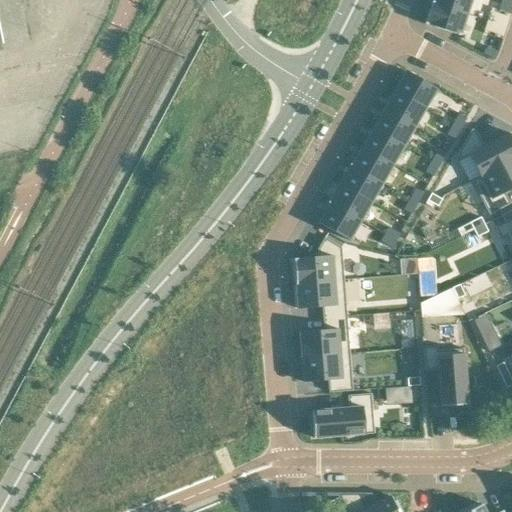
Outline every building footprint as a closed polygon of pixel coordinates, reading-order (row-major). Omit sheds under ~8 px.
[(432,1),(431,3),(432,3),(467,15),(471,0),(434,0),(433,2),(432,1)] [(425,22),(424,24),(460,36),(467,15),(432,3),(425,22)] [(511,6),(501,3),(499,10),(510,14),(511,8),(511,6)] [(487,46),(483,54),(494,59),(498,52),(487,46)] [(405,73),(395,90),(426,108),(437,89),(405,71),(404,73),(405,73)] [(395,90),(384,109),(415,126),(426,108),(395,90)] [(383,111),(373,127),(404,145),(415,126),(384,109),(383,110),(383,111)] [(459,114),(453,124),(460,128),(466,118),(459,114)] [(453,124),(447,135),(454,139),(460,128),(453,124)] [(373,127),(363,146),(393,164),(404,145),(373,127)] [(472,129),(457,155),(460,161),(469,156),(479,176),(480,177),(511,159),(511,138),(509,133),(483,146),(475,132),(472,129)] [(363,146),(352,165),(383,183),(393,164),(363,146)] [(437,151),(431,162),(438,166),(444,155),(437,151)] [(479,176),(471,180),(489,215),(510,204),(504,192),(511,188),(511,159),(480,177),(479,176)] [(431,162),(425,172),(432,176),(438,166),(431,162)] [(350,165),(339,184),(371,202),(383,183),(352,165),(350,164),(349,165),(350,165)] [(328,202),(327,203),(329,204),(360,222),(371,202),(339,184),(329,202),(328,202)] [(416,189),(410,199),(417,203),(423,193),(416,189)] [(431,193),(427,200),(437,206),(441,199),(431,193)] [(410,199),(404,210),(411,214),(417,203),(410,199)] [(319,221),(318,223),(349,241),(360,222),(329,204),(319,221)] [(480,217),(470,223),(473,230),(484,224),(480,217)] [(511,218),(494,227),(500,239),(509,235),(511,241),(511,218)] [(484,224),(473,230),(477,237),(488,232),(484,224)] [(389,228),(385,235),(395,241),(399,234),(389,228)] [(385,235),(381,242),(391,248),(395,241),(385,235)] [(318,257),(293,259),(295,284),(343,280),(341,248),(324,238),(317,249),(318,257)] [(343,280),(295,284),(297,309),(322,307),(323,319),(346,317),(343,280)] [(459,284),(452,288),(457,299),(464,295),(459,284)] [(324,330),(299,332),(301,357),(349,353),(346,317),(323,319),(324,330)] [(492,331),(481,337),(488,352),(499,347),(492,331)] [(437,346),(423,347),(425,371),(437,370),(440,407),(467,405),(463,349),(437,351),(437,346)] [(349,353),(301,357),(303,382),(328,380),(329,393),(352,391),(349,353)] [(511,381),(503,363),(496,366),(506,388),(511,385),(511,381)] [(419,377),(407,378),(407,386),(420,385),(419,377)] [(411,386),(402,387),(404,400),(412,400),(411,386)] [(348,408),(311,411),(313,438),(374,433),(371,394),(347,396),(348,408)] [(359,494),(338,494),(338,495),(346,511),(402,511),(397,500),(393,502),(390,497),(375,504),(366,508),(359,494)]
